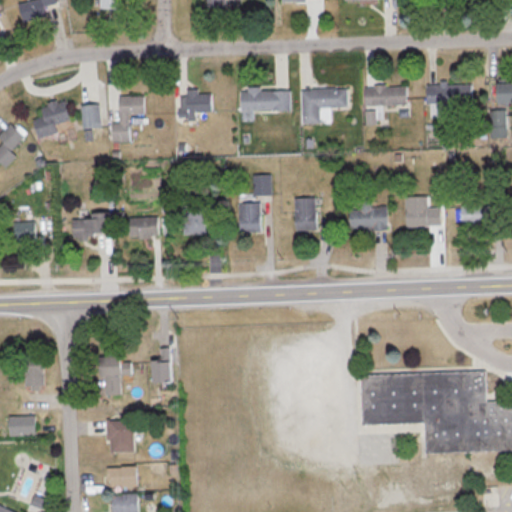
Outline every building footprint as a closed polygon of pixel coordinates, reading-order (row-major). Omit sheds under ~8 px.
[(49,16),(47,5),(58,3),(57,0),(34,0),(21,3),(24,21),(49,16)] [(100,0),(100,9),(123,9),(122,0),(100,0)] [(431,116),(451,115),(450,103),(472,102),(471,82),(429,84),(431,116)] [(511,83),(501,83),(501,103),(511,102),(511,83)] [(409,85),(366,85),(366,105),(409,105),(409,85)] [(243,88),(243,110),(292,110),(292,88),(243,88)] [(349,107),(348,88),(303,89),(304,123),(332,123),(332,107),(349,107)] [(198,117),(198,112),(214,112),(214,91),(181,91),(181,117),(198,117)] [(114,122),(114,141),(131,141),(131,114),(146,114),(146,95),(122,95),(122,122),(114,122)] [(45,117),(35,119),(40,138),(60,133),(57,123),(72,119),(66,99),(42,105),(45,117)] [(84,127),(102,127),(102,104),(84,104),(84,127)] [(492,138),(509,138),(509,110),(491,110),(492,138)] [(256,193),(271,193),(271,175),(256,175),(256,193)] [(406,226),(442,226),(442,207),(429,207),(429,196),(406,196),(406,226)] [(297,230),(318,230),(318,197),(297,197),(297,230)] [(373,206),(373,199),(360,199),(360,209),(351,209),(351,229),(389,229),(389,206),(373,206)] [(240,203),(240,231),(262,231),(262,203),(240,203)] [(184,204),(184,234),(211,234),(211,204),(184,204)] [(462,204),(462,224),(494,224),(494,204),(462,204)] [(91,219),(74,219),(74,237),(113,237),(113,213),(91,213),(91,219)] [(160,237),(160,217),(129,217),(129,237),(160,237)] [(37,241),(37,222),(16,222),(16,241),(37,241)] [(102,374),(133,374),(133,360),(124,360),(124,355),(102,355),(102,374)] [(28,356),(28,379),(44,379),(44,356),(28,356)] [(154,381),(174,381),(174,359),(154,359),(154,381)] [(511,450),(428,453),(426,422),(365,425),(363,376),(488,371),(489,402),(511,400),(511,450)] [(135,451),(135,419),(110,419),(110,451),(135,451)] [(139,466),(109,466),(109,486),(139,486),(139,466)] [(139,511),(140,493),(113,493),(112,511),(139,511)]
